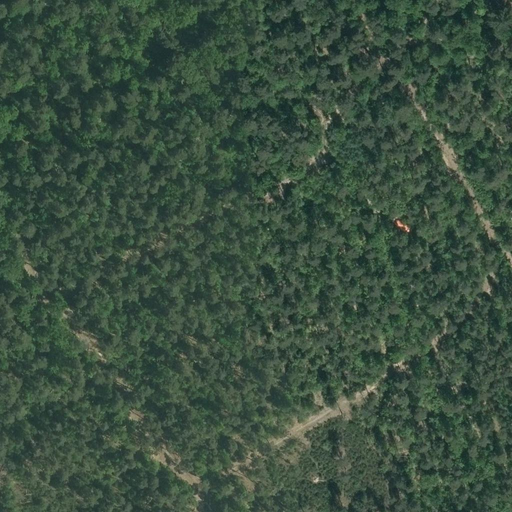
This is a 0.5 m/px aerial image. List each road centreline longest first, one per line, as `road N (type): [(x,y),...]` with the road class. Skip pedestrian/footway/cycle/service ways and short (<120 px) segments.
road 1 (track): [(62,309),(71,293),(113,268),(234,198),(277,189),(318,159),(325,123),(385,55)]
road 2 (track): [(510,511),(420,353),(374,210),(324,147)]
road 3 (track): [(511,249),(447,334),(194,487)]
road 4 (track): [(511,260),(351,0)]
road 5 (track): [(501,0),(463,29),(385,55)]
